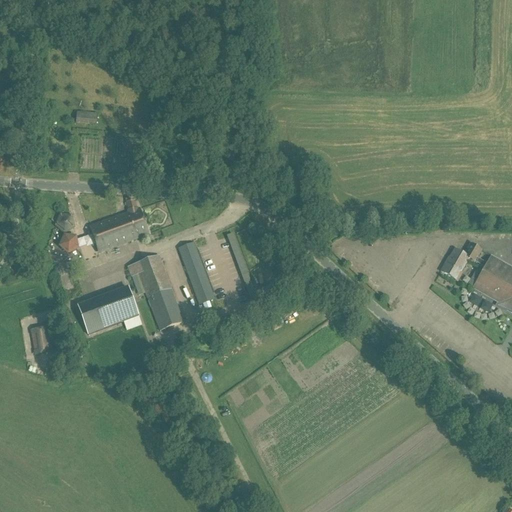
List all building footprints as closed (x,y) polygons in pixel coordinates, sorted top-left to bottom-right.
[(96,125),(97,115),(77,113),(76,123),(96,125)] [(90,228),(99,253),(148,235),(139,210),(137,211),(135,201),(134,201),(133,198),(126,199),(128,214),(90,228)] [(71,221),(60,219),(55,230),(63,237),(73,232),(71,221)] [(75,240),(64,239),(60,249),(68,257),(78,251),(75,240)] [(216,300),(195,244),(178,250),(199,306),(216,300)] [(454,250),(447,264),(446,263),(441,272),(458,282),(463,274),(462,273),(471,259),(475,262),(481,252),(470,245),(464,256),(454,250)] [(138,275),(160,332),(183,324),(159,257),(128,268),(131,278),(138,275)] [(511,269),(493,258),(473,290),(499,304),(497,306),(511,314),(511,269)] [(77,306),(88,336),(139,318),(128,287),(77,306)] [(416,316),(412,320),(422,333),(427,329),(416,316)] [(36,355),(53,352),(49,329),(32,332),(36,355)] [(501,338),(497,341),(501,347),(505,345),(501,338)]
